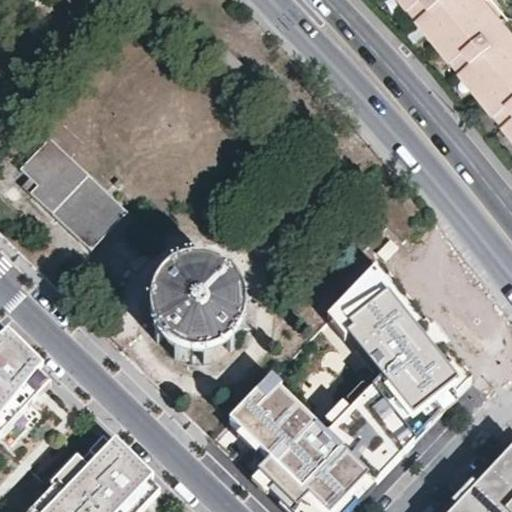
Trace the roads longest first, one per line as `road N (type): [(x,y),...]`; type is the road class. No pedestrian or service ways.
road 1 (primary): [(273,0),(511,272)]
road 2 (residential): [(0,286),(233,511)]
road 3 (primary): [(511,213),(327,0)]
